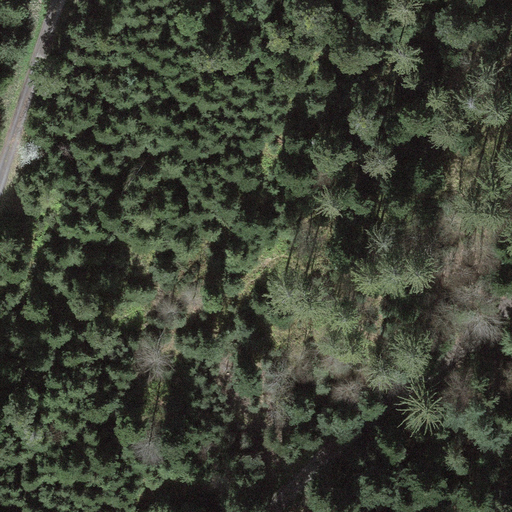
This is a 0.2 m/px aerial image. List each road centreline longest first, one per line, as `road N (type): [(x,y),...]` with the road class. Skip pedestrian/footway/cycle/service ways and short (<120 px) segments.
road 1 (track): [(268,511),(511,299)]
road 2 (track): [(61,0),(0,173)]
